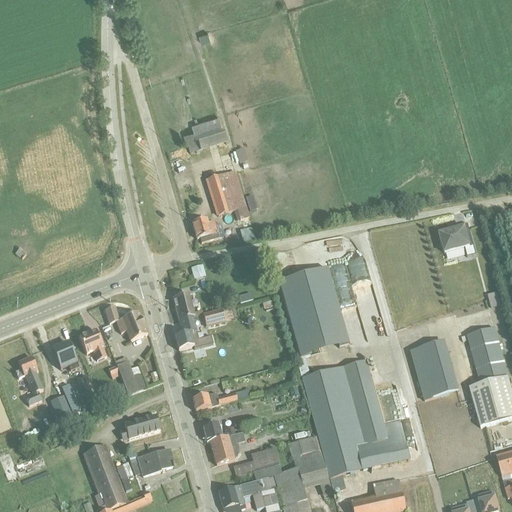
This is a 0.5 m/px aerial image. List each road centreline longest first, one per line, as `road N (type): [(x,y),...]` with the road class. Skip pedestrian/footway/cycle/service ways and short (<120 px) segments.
road 1 (residential): [(511,199),(185,261)]
road 2 (tertiary): [(212,511),(143,272)]
road 3 (residential): [(185,261),(126,45),(108,34)]
road 4 (tertiary): [(143,272),(119,175),(108,34)]
road 5 (tertiary): [(143,272),(0,330)]
